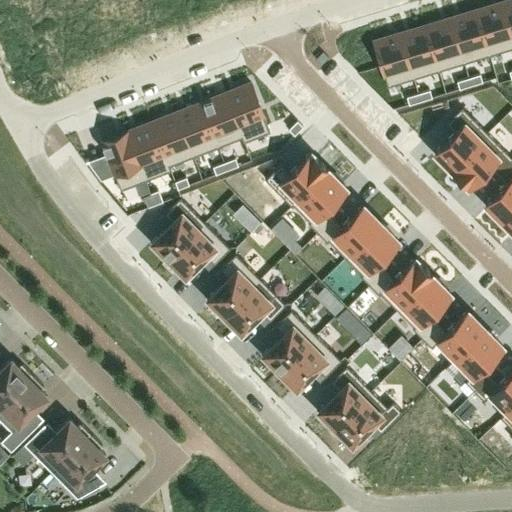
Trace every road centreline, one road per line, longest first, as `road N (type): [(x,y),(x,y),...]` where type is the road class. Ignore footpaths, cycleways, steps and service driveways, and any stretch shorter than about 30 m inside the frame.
road 1 (residential): [(22,132),(105,242),(350,494),(376,506),(511,499)]
road 2 (residential): [(271,31),(511,283)]
road 3 (residential): [(0,280),(175,456),(112,511)]
road 4 (residential): [(22,132),(271,31)]
